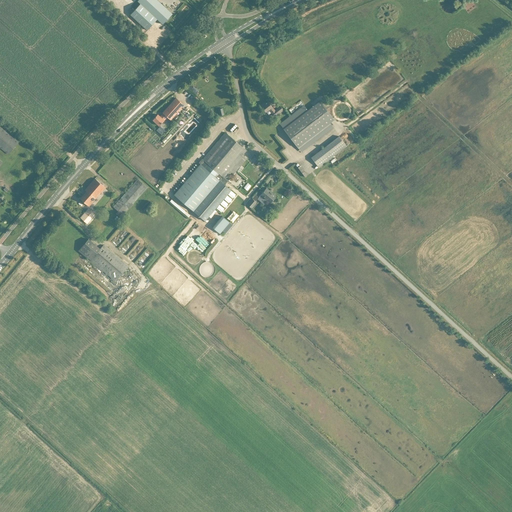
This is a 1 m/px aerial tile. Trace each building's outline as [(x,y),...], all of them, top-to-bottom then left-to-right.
[(140,4),(130,14),(147,30),(157,19),(163,24),(172,14),(157,0),(138,0),(137,1),(140,4)] [(153,120),(156,123),(159,125),(166,118),(168,119),(169,119),(170,120),(184,104),(176,98),(163,113),(160,116),(157,114),(153,120)] [(272,113),(274,116),(279,113),(283,110),(281,106),(276,109),(275,110),(268,101),(261,106),(266,112),(269,109),(272,113)] [(284,128),(286,132),(298,147),(302,144),(304,147),(332,125),(330,123),(334,119),(320,101),(306,111),(300,103),(298,105),(299,106),(293,111),(292,109),(290,110),(294,115),(292,117),(295,120),(284,128)] [(156,130),(161,134),(165,130),(160,126),(156,130)] [(0,147),(8,154),(18,142),(0,127),(0,147)] [(174,194),(205,221),(231,190),(224,184),(246,160),(241,156),(246,150),(225,132),(203,159),(201,158),(198,162),(200,163),(174,194)] [(311,157),(319,167),(346,146),(339,136),(311,157)] [(86,191),(80,199),(87,205),(91,201),(92,202),(94,200),(96,201),(98,199),(96,198),(105,187),(95,178),(85,190),(86,191)] [(116,213),(121,217),(147,187),(138,179),(113,207),(118,211),(116,213)] [(262,198),(265,201),(266,200),(270,203),(273,200),(276,196),(266,188),(260,195),(263,197),(262,198)] [(247,204),(251,208),(257,202),(252,198),(247,204)] [(172,200),(171,201),(180,209),(181,208),(172,200)] [(237,204),(233,208),(238,213),(242,208),(237,204)] [(80,218),(87,223),(95,214),(88,209),(80,218)] [(205,222),(207,223),(216,212),(214,210),(205,222)] [(222,223),(218,220),(216,222),(224,229),(229,222),(225,219),(222,223)] [(215,223),(212,227),(220,234),(220,233),(223,230),(215,223)] [(88,239),(78,250),(115,282),(128,266),(103,245),(100,249),(88,239)]
